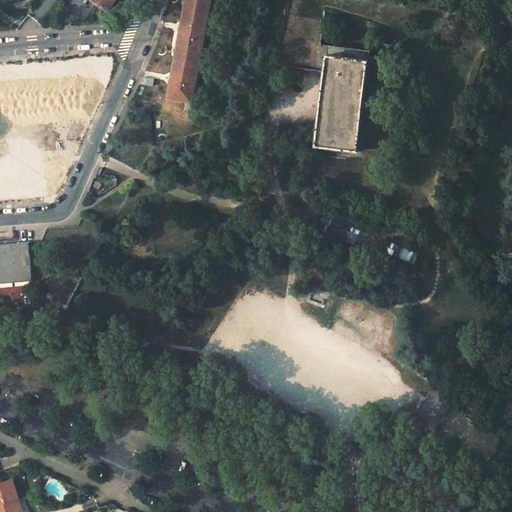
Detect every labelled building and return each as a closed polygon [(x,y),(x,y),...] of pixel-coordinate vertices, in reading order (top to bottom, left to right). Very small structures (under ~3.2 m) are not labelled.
[(116,0),(94,0),(109,10),(116,0)] [(187,0),(178,48),(203,53),(212,4),(188,0),(187,0)] [(437,43),(454,48),(460,30),(443,25),(437,43)] [(187,100),(186,109),(192,110),(203,53),(178,48),(169,97),(187,100)] [(369,60),(327,55),(324,71),(318,125),(315,147),(358,152),(369,60)] [(10,499),(16,498),(10,478),(0,481),(0,511),(17,511),(15,503),(11,504),(10,499)] [(17,511),(20,511),(16,498),(10,499),(11,504),(15,503),(17,511)]
